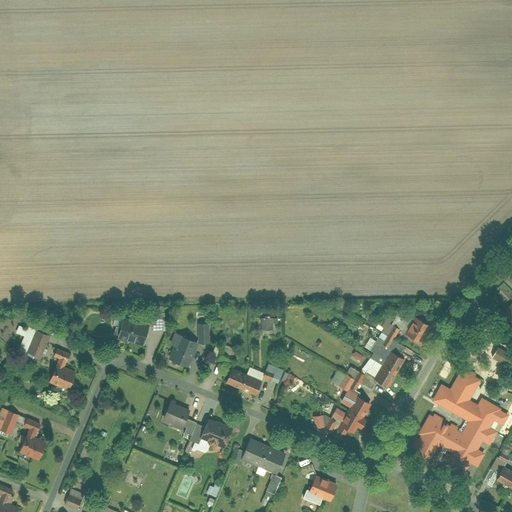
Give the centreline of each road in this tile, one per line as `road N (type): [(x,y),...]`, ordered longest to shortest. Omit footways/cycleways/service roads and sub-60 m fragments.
road 1 (residential): [(368,463),(121,365),(102,374),(44,511)]
road 2 (residential): [(511,261),(473,296),(368,463)]
road 3 (residential): [(483,511),(368,463)]
